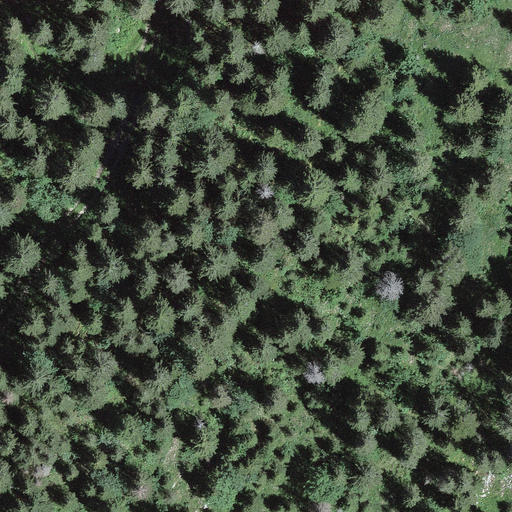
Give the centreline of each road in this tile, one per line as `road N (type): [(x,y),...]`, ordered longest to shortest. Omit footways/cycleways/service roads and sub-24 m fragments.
road 1 (track): [(0,332),(118,150),(158,0)]
road 2 (track): [(13,0),(54,74),(72,79),(121,62),(151,33)]
